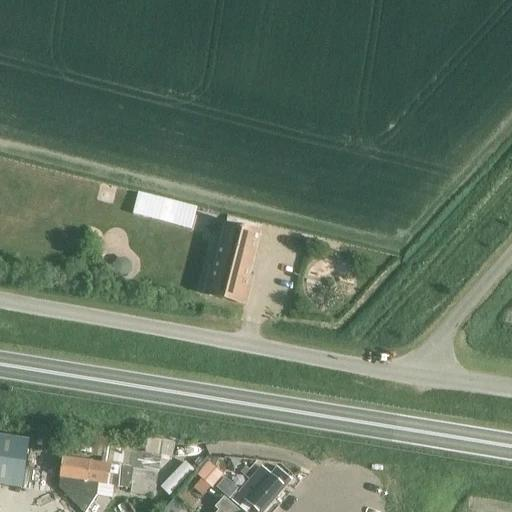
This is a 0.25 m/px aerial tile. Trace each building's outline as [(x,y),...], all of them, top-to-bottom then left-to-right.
[(159,222),(191,231),(197,210),(165,201),(159,222)] [(206,270),(199,297),(241,307),(248,281),(244,280),(256,235),(221,225),(209,271),(206,270)] [(45,435),(43,448),(53,450),(56,437),(45,435)] [(66,436),(64,448),(71,449),(71,445),(82,447),(83,439),(66,436)] [(29,442),(0,437),(0,486),(21,490),(29,442)] [(130,482),(156,487),(156,482),(157,482),(161,457),(129,453),(127,468),(113,466),(113,467),(109,467),(109,464),(62,457),(58,488),(81,511),(86,511),(96,497),(98,485),(106,486),(107,479),(112,479),(111,487),(128,489),(131,470),(132,470),(130,482)] [(212,489),(223,476),(208,463),(202,470),(199,467),(194,473),(212,489)] [(272,470),(269,474),(260,467),(246,483),(255,490),(268,501),(285,481),(272,470)] [(258,511),(268,501),(255,490),(246,483),(230,502),(241,511),(258,511)] [(198,501),(184,490),(177,498),(192,509),(191,510),(193,511),(194,511),(201,504),(198,502),(198,501)] [(175,511),(181,506),(174,500),(167,507),(172,511),(175,511)] [(233,511),(221,501),(212,511),(213,511),(233,511)]
